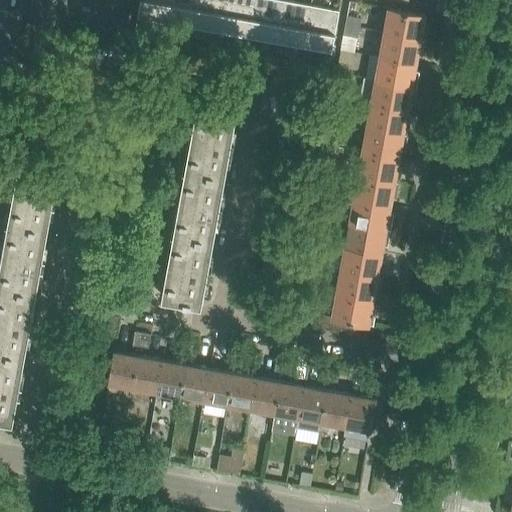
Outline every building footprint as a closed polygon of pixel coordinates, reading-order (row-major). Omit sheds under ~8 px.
[(66,0),(29,0),(27,11),(30,12),(30,13),(42,15),(63,19),(66,0)] [(139,0),(137,14),(165,19),(168,0),(139,0)] [(168,0),(165,19),(193,24),(197,0),(168,0)] [(197,0),(193,24),(221,29),(226,0),(197,0)] [(226,0),(221,29),(249,34),(254,0),(226,0)] [(254,0),(249,34),(277,39),(283,0),(254,0)] [(283,0),(277,39),(305,44),(312,4),(289,0),(283,0)] [(437,0),(436,8),(446,9),(447,0),(437,0)] [(332,49),(339,9),(312,4),(305,44),(332,49)] [(427,23),(424,22),(425,13),(388,7),(384,30),(424,38),(427,23)] [(347,14),(345,23),(359,26),(361,16),(347,14)] [(111,28),(126,30),(127,20),(113,18),(111,28)] [(357,36),(359,26),(345,23),(343,33),(357,36)] [(421,54),(424,38),(384,30),(379,54),(417,61),(418,53),(421,54)] [(417,61),(379,54),(375,78),(416,85),(419,70),(415,69),(417,61)] [(338,62),(336,71),(351,74),(352,64),(338,62)] [(336,71),(335,81),(349,83),(351,74),(336,71)] [(413,101),(416,85),(375,78),(371,102),(408,108),(409,101),(413,101)] [(160,291),(160,292),(201,300),(237,108),(195,100),(194,101),(199,102),(164,292),(160,291)] [(408,108),(371,102),(366,125),(407,133),(410,117),(407,117),(408,108)] [(330,109),(328,118),(342,121),(344,111),(330,109)] [(328,118),(326,128),(340,130),(342,121),(328,118)] [(404,148),(407,133),(366,125),(362,149),(399,156),(401,148),(404,148)] [(399,156),(362,149),(357,173),(398,180),(401,165),(398,164),(399,156)] [(64,163),(63,163),(17,155),(17,156),(21,157),(10,220),(52,227),(64,163)] [(321,156),(319,166),(333,169),(335,159),(321,156)] [(319,166),(317,176),(331,178),(333,169),(319,166)] [(396,196),(398,180),(357,173),(353,197),(391,203),(392,196),(396,196)] [(391,203),(353,197),(349,220),(390,228),(393,212),(389,212),(391,203)] [(312,204),(310,214),(325,216),(326,207),(312,204)] [(325,216),(310,214),(309,223),(323,226),(325,216)] [(0,283),(41,291),(52,227),(10,220),(0,274),(0,283)] [(387,243),(390,228),(349,220),(344,244),(382,251),(384,243),(387,243)] [(333,242),(329,266),(340,268),(381,275),(384,259),(381,259),(382,251),(344,244),(333,242)] [(304,251),(302,261),(316,263),(318,254),(304,251)] [(302,261),(300,270),(314,273),(316,263),(302,261)] [(378,291),(381,275),(340,268),(336,292),(374,299),(375,290),(378,291)] [(41,291),(0,283),(0,349),(29,355),(41,291)] [(364,321),(369,322),(370,321),(373,322),(376,307),(372,306),(374,299),(336,292),(331,315),(356,320),(364,321)] [(309,301),(295,299),(293,309),(307,311),(309,301)] [(132,343),(140,344),(142,330),(135,329),(132,343)] [(151,332),(142,330),(140,344),(149,346),(151,332)] [(179,352),(187,353),(190,339),(182,338),(182,337),(179,352)] [(196,355),(199,340),(198,340),(190,339),(187,353),(196,355)] [(227,360),(235,362),(237,348),(230,346),(229,346),(227,360)] [(243,363),(246,349),(245,349),(237,348),(235,362),(243,363)] [(0,415),(17,419),(29,355),(0,349),(0,415)] [(109,382),(132,386),(138,353),(115,349),(109,382)] [(162,357),(138,353),(132,386),(156,391),(162,357)] [(274,369),(282,370),(285,356),(277,355),(276,355),(274,369)] [(290,372),(293,358),(292,358),(285,356),(282,370),(290,372)] [(186,362),(162,357),(156,391),(180,395),(186,362)] [(210,366),(186,362),(180,395),(204,399),(210,366)] [(321,377),(330,379),(332,365),(324,363),(321,377)] [(338,380),(340,366),(332,365),(330,379),(338,380)] [(233,370),(210,366),(204,399),(227,403),(233,370)] [(257,374),(233,370),(227,403),(251,408),(257,374)] [(380,373),(371,372),(368,386),(377,388),(380,373)] [(281,379),(257,374),(251,408),(275,412),(281,379)] [(275,412),(272,429),(295,433),(296,426),(298,416),(305,383),(281,379),(275,412)] [(320,430),(322,421),(328,387),(305,383),(298,416),(297,426),(320,430)] [(352,392),(328,387),(322,421),(345,425),(346,425),(352,392)] [(345,425),(343,434),(368,439),(370,429),(376,396),(352,392),(346,425),(345,425)] [(156,457),(163,458),(167,459),(169,446),(148,442),(146,455),(156,457)] [(217,468),(240,472),(244,449),(220,445),(217,468)] [(304,473),(302,482),(311,484),(312,474),(305,473),(304,473)] [(335,480),(334,488),(341,490),(342,482),(335,480)]
